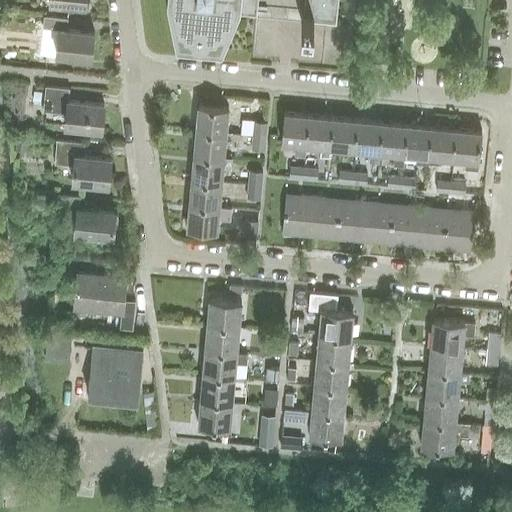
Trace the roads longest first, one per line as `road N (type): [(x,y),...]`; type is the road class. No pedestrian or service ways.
road 1 (residential): [(131,69),(155,246),(177,259),(495,287),(510,104)]
road 2 (residential): [(510,104),(131,69)]
